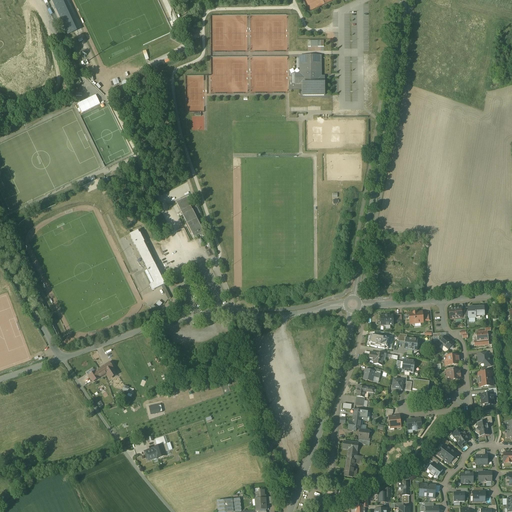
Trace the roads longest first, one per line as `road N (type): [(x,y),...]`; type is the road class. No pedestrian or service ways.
road 1 (unclassified): [(345,304),(167,324),(62,359)]
road 2 (tertiary): [(354,297),(400,47)]
road 3 (residential): [(362,318),(334,417),(329,476),(302,476)]
road 4 (residential): [(62,359),(172,511)]
road 5 (track): [(302,476),(278,468),(271,455),(228,315)]
road 6 (tertiary): [(302,476),(351,311)]
road 7 (residential): [(442,300),(447,330),(463,347),(467,389),(446,411),(403,409)]
road 8 (unclassified): [(62,359),(0,255)]
